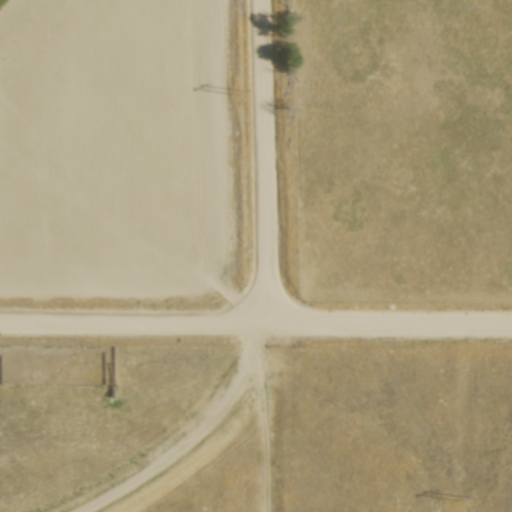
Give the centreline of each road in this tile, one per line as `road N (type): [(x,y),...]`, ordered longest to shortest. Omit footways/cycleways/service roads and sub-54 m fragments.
road 1 (residential): [(0,319),(511,324)]
road 2 (residential): [(270,321),(263,0)]
